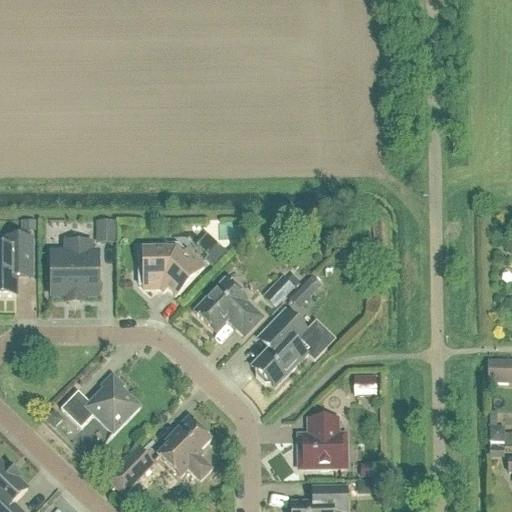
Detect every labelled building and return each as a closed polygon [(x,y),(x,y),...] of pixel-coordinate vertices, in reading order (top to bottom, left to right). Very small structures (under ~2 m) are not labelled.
[(96,246),(114,246),(114,226),(96,226),(96,246)] [(213,272),(227,257),(207,238),(197,248),(208,259),(204,264),(213,272)] [(0,300),(16,301),(16,283),(16,266),(31,266),(31,243),(4,243),(4,253),(0,252),(0,300)] [(97,257),(91,257),(91,247),(73,247),(73,257),(51,257),(51,301),(97,301),(97,257)] [(167,293),(175,301),(204,271),(186,254),(176,248),(164,249),(164,253),(142,253),(143,273),(138,273),(139,289),(143,289),(143,295),(159,294),(163,297),(167,293)] [(292,277),(285,284),(292,291),(299,284),(292,277)] [(274,312),(285,300),(294,292),(282,280),(273,289),(262,300),(266,304),(274,312)] [(227,325),(244,341),(263,322),(245,305),(246,304),(224,283),(194,316),(215,337),(227,325)] [(305,287),(289,303),(297,312),(313,295),(305,287)] [(274,393),(307,358),(295,347),(307,335),(285,314),(258,342),(268,353),(251,371),(255,374),(255,381),(264,389),(270,389),(274,393)] [(511,365),(488,365),(488,388),(511,387),(511,365)] [(139,412),(121,393),(123,391),(112,379),(101,391),(104,394),(89,408),(77,396),(60,414),(80,433),(93,420),(113,439),(139,412)] [(354,382),(354,402),(376,402),(376,381),(354,382)] [(62,423),(53,414),(44,423),(53,432),(62,423)] [(187,474),(200,486),(212,473),(199,462),(202,459),(199,456),(210,445),(187,422),(165,445),(168,448),(157,459),(180,482),(187,474)] [(338,439),(338,423),(307,423),(307,445),(298,445),(298,474),(318,473),(319,475),(327,475),(329,473),(346,473),(345,439),(338,439)] [(496,432),(488,432),(489,448),(503,448),(503,432),(496,432)] [(137,453),(107,484),(123,499),(153,468),(137,453)] [(502,454),(489,454),(489,463),(503,463),(502,454)] [(0,511),(18,511),(13,506),(28,491),(16,480),(19,477),(8,466),(5,469),(0,464),(0,511)] [(377,469),(360,469),(360,482),(377,482),(377,469)] [(381,486),(356,486),(356,498),(381,498),(381,486)] [(291,507),(290,511),(346,511),(346,491),(312,492),(312,507),(291,507)]
